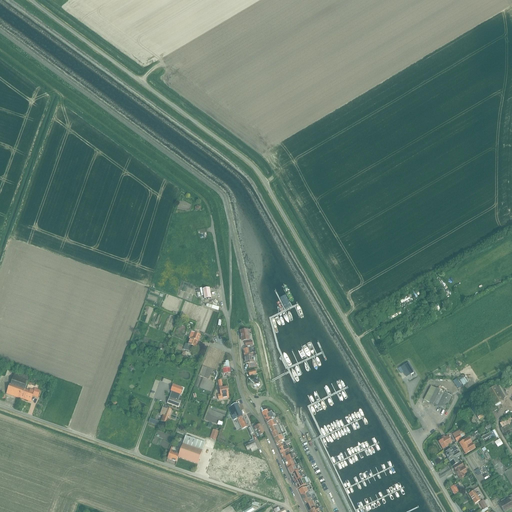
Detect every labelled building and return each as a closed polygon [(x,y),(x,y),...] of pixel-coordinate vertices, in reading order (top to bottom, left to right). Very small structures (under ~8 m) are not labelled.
[(204,299),(211,298),(209,288),(202,290),(204,299)] [(280,297),(285,309),(291,306),(285,295),(280,297)] [(247,329),(240,331),(242,341),(249,340),(247,329)] [(200,335),(193,332),(193,334),(194,334),(192,339),(190,339),(188,344),(185,343),(183,349),(189,352),(191,346),(196,347),(200,335)] [(248,363),(249,367),(249,368),(256,367),(255,356),(253,357),(252,355),(250,355),(244,356),(245,364),(248,363)] [(408,363),(400,367),(406,377),(414,372),(408,363)] [(21,399),(30,402),(32,396),(38,398),(40,391),(35,389),(33,393),(25,390),(30,376),(16,370),(10,385),(9,384),(6,394),(21,399)] [(218,400),(228,398),(227,394),(228,393),(227,387),(222,388),(220,380),(218,380),(220,395),(217,395),(218,400)] [(260,384),(260,383),(260,382),(259,381),(259,380),(258,380),(257,380),(256,380),(254,380),(253,381),(252,382),(252,383),(252,384),(252,385),(253,387),(254,387),(256,388),(257,388),(258,387),(259,387),(259,386),(260,385),(260,384)] [(173,392),(171,398),(177,400),(179,394),(180,395),(183,388),(173,385),(170,391),(173,392)] [(497,387),(503,399),(507,396),(500,385),(497,387)] [(431,386),(424,400),(445,411),(452,397),(431,386)] [(486,391),(479,395),(490,414),(497,410),(494,405),(486,391)] [(169,397),(167,404),(178,408),(181,402),(169,397)] [(237,404),(231,406),(228,408),(233,420),(237,419),(240,425),(242,429),(247,427),(245,423),(242,416),(237,404)] [(162,408),(160,414),(161,415),(163,415),(163,416),(161,419),(161,421),(168,424),(170,419),(168,419),(172,410),(167,408),(168,407),(163,405),(162,408)] [(262,412),(267,423),(272,421),(271,420),(275,418),(274,418),(272,413),(269,415),(267,410),(262,412)] [(277,417),(274,418),(275,418),(271,420),(272,421),(267,423),(269,429),(278,425),(280,424),(277,417)] [(503,433),(511,427),(511,418),(511,419),(510,417),(499,423),(501,426),(499,427),(503,433)] [(260,424),(254,427),(255,430),(257,429),(260,435),(265,433),(262,427),(260,424)] [(278,425),(269,429),(274,439),(282,435),(280,430),(278,425)] [(213,430),(210,438),(216,440),(219,432),(213,430)] [(287,436),(285,433),(282,435),(274,439),(276,444),(283,440),(282,438),(287,436)] [(458,433),(453,436),(456,442),(462,439),(461,437),(464,436),(462,433),(459,434),(458,433)] [(438,441),(438,442),(443,450),(448,447),(448,445),(452,443),(448,435),(438,441)] [(197,464),(205,443),(185,436),(179,454),(170,451),(167,458),(176,462),(178,457),(197,464)] [(471,444),(472,443),(469,437),(459,443),(462,449),(471,444)] [(277,446),(281,454),(292,449),(291,448),(289,449),(287,445),(290,443),(289,440),(285,443),(277,446)] [(257,449),(253,441),(244,445),(247,450),(250,449),(252,452),(257,449)] [(471,444),(462,449),(465,454),(475,449),(472,443),(471,444)] [(292,449),(281,454),(283,459),(290,456),(295,453),(294,450),(293,451),(292,450),(293,449),(293,448),(292,449)] [(444,453),(447,458),(458,452),(457,449),(452,451),(451,449),(444,453)] [(461,455),(458,452),(447,458),(451,464),(453,467),(459,463),(456,458),(461,455)] [(283,459),(285,464),(293,460),(297,458),(296,456),(295,456),(294,454),(295,453),(290,456),(283,459)] [(216,457),(213,466),(219,468),(222,459),(216,457)] [(222,459),(219,468),(224,470),(227,460),(222,459)] [(227,460),(224,470),(229,472),(232,462),(227,460)] [(287,469),(288,469),(295,465),(296,465),(293,460),(285,464),(288,469),(287,469)] [(232,462),(229,472),(234,473),(237,464),(232,462)] [(263,463),(254,467),(257,473),(266,469),(263,463)] [(464,474),(467,472),(461,463),(455,466),(458,470),(455,472),(460,479),(465,476),(464,474)] [(237,464),(234,473),(239,475),(242,465),(237,464)] [(242,465),(239,475),(245,477),(248,467),(242,465)] [(295,465),(288,469),(290,475),(299,470),(301,470),(302,469),(301,466),(297,468),(296,465),(295,465)] [(266,469),(257,473),(260,479),(269,474),(266,469)] [(290,475),(293,480),(303,475),(302,473),(301,474),(299,470),(290,475)] [(269,474),(260,479),(262,484),(271,480),(269,474)] [(306,481),(303,475),(293,480),(297,489),(306,485),(304,481),(306,481)] [(271,480),(262,484),(265,490),(274,486),(271,480)] [(450,488),(454,495),(459,493),(458,492),(463,489),(462,487),(461,489),(458,484),(450,488)] [(313,491),(312,489),(309,490),(307,486),(298,490),(301,496),(313,491)] [(301,496),(305,504),(313,501),(312,498),(311,498),(310,496),(314,494),(313,491),(301,496)] [(478,496),(480,495),(479,492),(476,494),(474,491),(469,494),(475,504),(480,501),(478,496)] [(511,494),(509,496),(510,498),(505,500),(504,498),(500,500),(502,503),(499,504),(504,511),(511,507),(511,494)] [(487,507),(483,500),(479,503),(483,509),(487,507)] [(316,508),(313,501),(305,504),(308,511),(316,508)]
